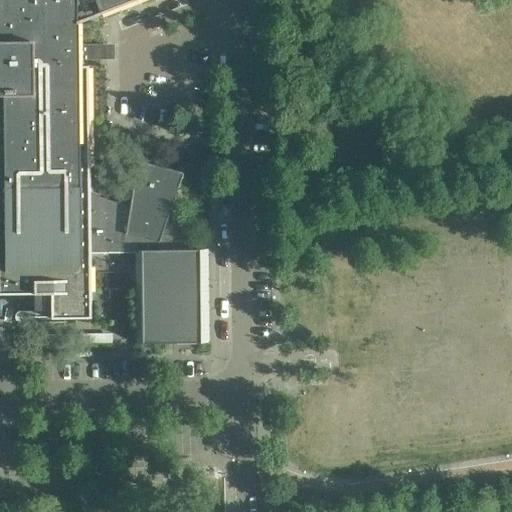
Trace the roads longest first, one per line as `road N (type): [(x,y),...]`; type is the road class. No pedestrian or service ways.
road 1 (unclassified): [(245,391),(238,0)]
road 2 (residential): [(0,395),(245,391)]
road 3 (residential): [(251,511),(245,391)]
